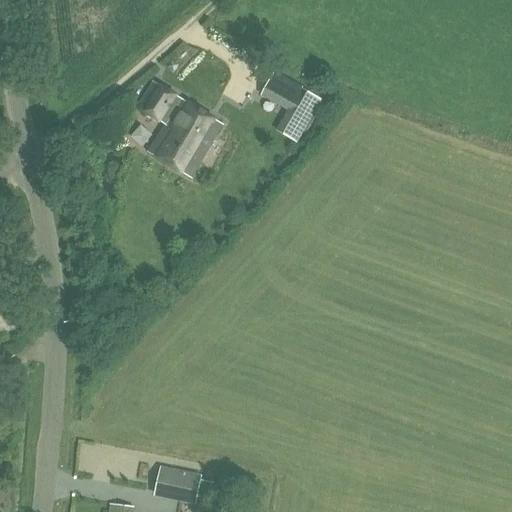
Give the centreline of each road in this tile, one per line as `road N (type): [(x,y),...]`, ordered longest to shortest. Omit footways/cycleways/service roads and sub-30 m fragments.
road 1 (unclassified): [(43,511),(57,302),(4,0)]
road 2 (track): [(30,161),(223,0)]
